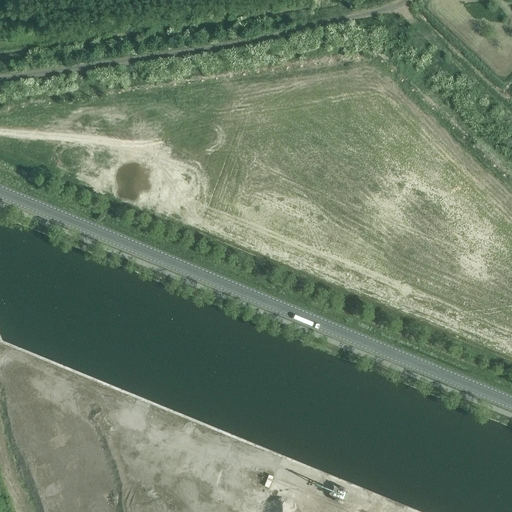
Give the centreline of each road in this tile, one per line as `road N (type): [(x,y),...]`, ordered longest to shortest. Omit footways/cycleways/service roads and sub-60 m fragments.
road 1 (tertiary): [(511,403),(0,192)]
road 2 (unclassified): [(0,79),(273,38),(406,0)]
